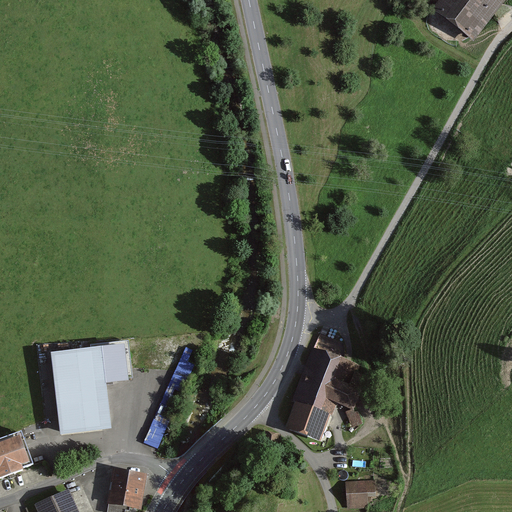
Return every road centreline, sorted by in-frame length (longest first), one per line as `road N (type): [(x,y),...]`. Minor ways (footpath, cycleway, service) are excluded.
road 1 (tertiary): [(256,405),(286,358),(298,291),(295,228),(249,0)]
road 2 (unclassified): [(0,503),(114,458),(157,464),(181,482)]
road 3 (unclassified): [(334,511),(311,459),(256,405)]
